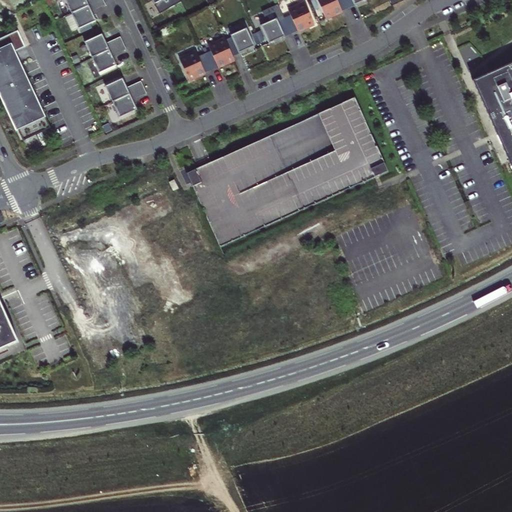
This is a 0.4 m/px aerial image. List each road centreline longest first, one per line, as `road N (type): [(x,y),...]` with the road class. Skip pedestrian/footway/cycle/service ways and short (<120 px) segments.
road 1 (primary): [(511,280),(282,376),(79,419)]
road 2 (residential): [(449,0),(370,48),(183,133)]
road 3 (residential): [(183,133),(23,191),(0,142)]
road 4 (track): [(219,489),(0,507)]
road 5 (residential): [(183,133),(119,0)]
road 6 (track): [(187,400),(233,511)]
